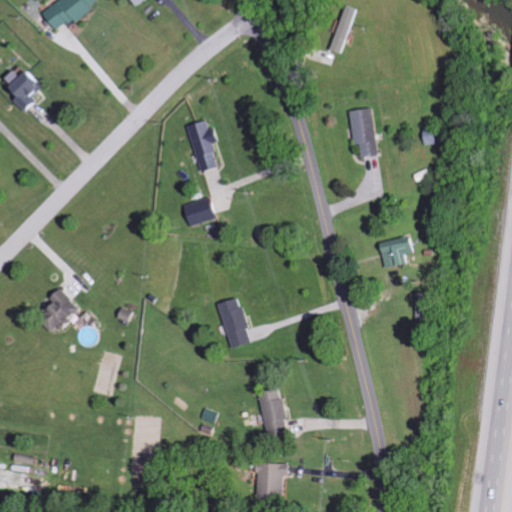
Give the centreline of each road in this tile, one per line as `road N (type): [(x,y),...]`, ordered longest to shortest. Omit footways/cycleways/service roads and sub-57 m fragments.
road 1 (secondary): [(386,511),(378,428),(318,187),(288,88),(244,0)]
road 2 (residential): [(254,18),(178,78),(0,262)]
road 3 (motorway): [(511,309),(490,511)]
